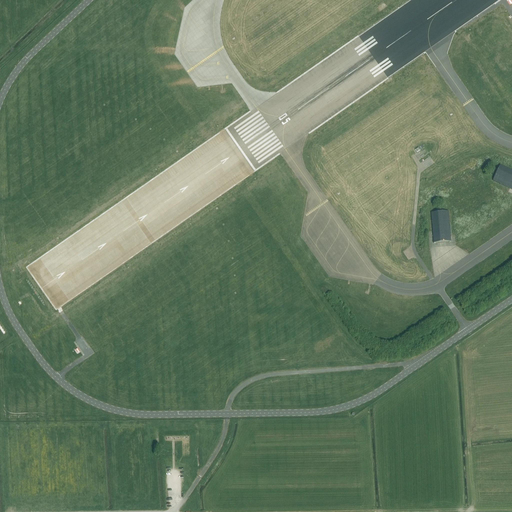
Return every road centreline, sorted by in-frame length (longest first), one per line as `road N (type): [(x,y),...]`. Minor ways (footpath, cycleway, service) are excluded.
road 1 (unclassified): [(0,290),(57,379),(102,406),(143,414),(349,405),(511,299)]
road 2 (unclassified): [(89,0),(16,70),(0,100)]
